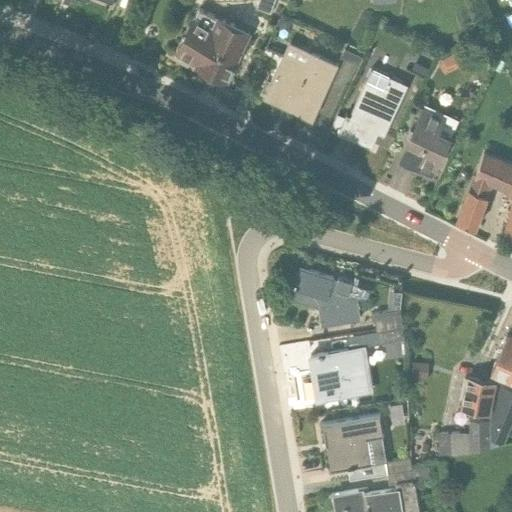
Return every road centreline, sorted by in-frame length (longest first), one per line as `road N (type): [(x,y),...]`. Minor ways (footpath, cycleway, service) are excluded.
road 1 (tertiary): [(495,265),(141,85),(0,26)]
road 2 (residential): [(495,265),(463,274),(290,231),(253,247),(248,269),(288,511)]
